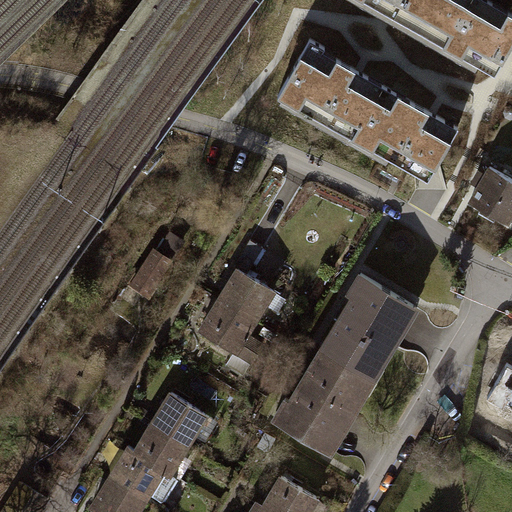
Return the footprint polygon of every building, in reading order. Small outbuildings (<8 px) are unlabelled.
[(366,0),(444,44),(469,0),(366,0)] [(511,12),(490,0),(469,0),(444,44),(495,73),(511,44),(511,12)] [(325,46),(310,37),(278,94),(353,137),(383,84),(323,49),(325,46)] [(458,126),(383,84),(353,137),(428,180),(458,126)] [(507,222),(511,213),(511,177),(490,166),(485,175),(480,172),(476,180),(480,183),(470,201),(507,222)] [(150,248),(132,273),(148,285),(166,259),(150,248)] [(216,298),(250,319),(269,288),(235,267),(216,298)] [(362,275),(319,347),(366,375),(409,303),(362,275)] [(231,349),(250,319),(216,298),(197,327),(231,349)] [(319,347),(276,419),(323,447),(366,375),(319,347)] [(500,421),(509,405),(511,406),(511,349),(479,410),(500,421)] [(168,391),(150,420),(184,441),(202,412),(168,391)] [(150,420),(131,449),(165,471),(184,441),(150,420)] [(106,475),(141,497),(145,491),(159,499),(174,476),(165,471),(131,449),(125,445),(106,475)] [(99,511),(131,511),(141,497),(106,475),(87,505),(99,511)] [(278,475),(259,505),(270,511),(301,511),(312,496),(278,475)] [(34,511),(43,497),(17,481),(0,508),(0,511),(34,511)] [(254,501),(246,511),(270,511),(259,505),(254,501)]
